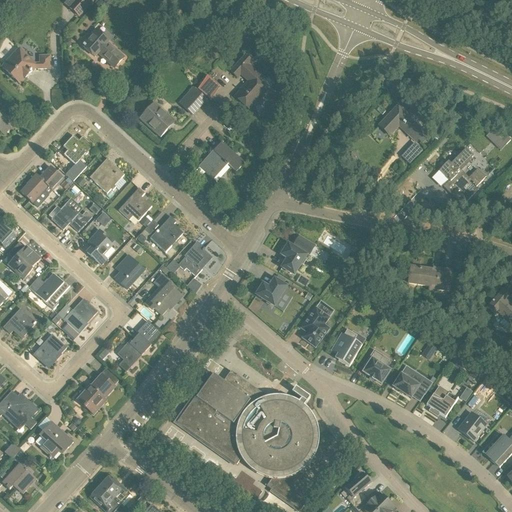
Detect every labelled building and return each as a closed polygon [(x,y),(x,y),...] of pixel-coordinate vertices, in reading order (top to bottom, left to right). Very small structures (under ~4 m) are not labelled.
[(93,0),(67,0),(64,4),(80,18),(95,2),(93,0)] [(124,58),(107,44),(109,42),(96,30),(82,46),(95,57),(100,51),(110,60),(108,62),(115,68),(124,58)] [(34,70),(51,69),(51,56),(40,56),(40,64),(34,64),(20,50),(3,68),(20,84),(34,70)] [(268,91),(256,81),(268,68),(250,51),(231,72),(237,78),(241,75),(249,82),(235,97),(250,110),(268,91)] [(211,100),(221,87),(207,77),(197,90),(211,100)] [(208,101),(193,88),(179,104),(194,117),(208,101)] [(174,121),(155,103),(140,120),(161,139),(167,132),(165,131),(174,121)] [(9,110),(14,115),(17,115),(19,113),(19,110),(14,105),(11,105),(9,108),(9,110)] [(402,124),(411,132),(408,135),(416,142),(418,140),(424,134),(426,132),(417,123),(423,117),(413,107),(407,113),(402,108),(399,106),(380,126),(390,136),(402,124)] [(0,130),(0,131),(4,135),(11,127),(0,116),(0,130)] [(457,124),(462,129),(469,122),(464,118),(457,124)] [(501,151),(511,142),(496,127),(487,137),(501,151)] [(423,144),(428,138),(424,134),(418,140),(423,144)] [(93,147),(87,141),(86,143),(82,139),(79,142),(74,137),(64,148),(68,151),(64,156),(65,156),(76,166),(93,147)] [(222,143),(197,171),(197,172),(200,168),(212,179),(225,164),(228,166),(228,165),(237,173),(245,164),(222,143)] [(410,165),(423,151),(415,143),(402,157),(410,165)] [(486,177),(478,170),(469,179),(460,170),(473,156),(466,149),(451,165),(449,162),(439,172),(450,182),(446,186),(451,191),(449,193),(458,201),(463,206),(478,189),(476,188),(486,177)] [(51,161),(58,167),(66,158),(59,152),(51,161)] [(107,160),(97,171),(102,175),(95,183),(107,194),(111,190),(113,191),(116,187),(115,186),(125,176),(107,160)] [(65,180),(51,168),(47,172),(40,179),(37,176),(22,193),(36,206),(39,208),(49,197),(44,192),(48,187),(52,191),(53,193),(65,180)] [(404,188),(413,188),(414,177),(405,176),(404,188)] [(85,182),(79,177),(74,183),(79,188),(85,182)] [(70,186),(66,182),(65,181),(61,186),(66,190),(70,186)] [(69,190),(77,196),(81,190),(73,184),(69,190)] [(145,201),(142,198),(145,194),(139,189),(119,211),(135,226),(140,221),(152,207),(145,201)] [(92,218),(86,213),(82,217),(79,214),(77,216),(74,212),(77,209),(70,203),(67,206),(66,205),(61,210),(58,207),(49,217),(53,220),(52,221),(63,232),(69,225),(74,229),(78,233),(84,227),(92,218)] [(101,210),(94,205),(89,210),(96,216),(101,210)] [(98,221),(101,224),(104,220),(107,224),(110,221),(104,214),(98,221)] [(146,228),(147,226),(151,222),(146,218),(141,223),(146,228)] [(183,234),(182,234),(174,226),(176,223),(171,218),(150,239),(166,254),(172,247),(171,247),(183,234)] [(159,226),(154,221),(141,234),(146,239),(159,226)] [(0,244),(1,244),(5,248),(15,237),(0,222),(0,244)] [(104,238),(106,236),(100,231),(92,240),(96,244),(87,253),(102,267),(108,260),(104,256),(113,247),(104,238)] [(147,240),(142,235),(137,240),(142,245),(147,240)] [(296,247),(295,249),(288,245),(287,247),(286,247),(282,252),(283,253),(282,256),(288,259),(282,268),(294,276),(302,263),(304,264),(308,257),(306,256),(307,254),(306,254),(307,252),(310,254),(315,246),(299,236),(293,245),(296,247)] [(9,255),(13,260),(7,266),(24,281),(33,271),(32,270),(41,260),(26,247),(25,248),(20,244),(9,255)] [(143,251),(137,245),(133,249),(139,255),(143,251)] [(210,257),(204,251),(205,250),(204,249),(203,250),(197,245),(180,264),(179,266),(185,271),(186,269),(196,278),(203,270),(200,268),(210,257)] [(145,272),(129,257),(120,266),(124,270),(115,279),(127,290),(133,285),(137,289),(144,282),(140,277),(145,272)] [(170,272),(163,266),(160,270),(166,276),(170,272)] [(420,268),(420,270),(415,269),(414,273),(413,273),(410,275),(410,279),(411,281),(418,282),(417,285),(436,288),(436,290),(448,292),(451,271),(439,269),(439,271),(420,268)] [(70,287),(69,286),(68,288),(53,274),(53,275),(45,284),(38,278),(32,285),(30,288),(36,294),(35,294),(49,307),(49,306),(54,311),(58,306),(55,303),(70,287)] [(176,291),(178,289),(162,275),(154,284),(159,289),(144,305),(153,312),(154,310),(161,317),(162,316),(169,308),(171,310),(182,297),(183,297),(176,291)] [(278,276),(276,281),(283,285),(286,281),(278,276)] [(306,289),(309,284),(299,278),(296,283),(306,289)] [(188,286),(196,294),(203,286),(194,279),(188,286)] [(0,280),(0,288),(8,297),(12,293),(0,280)] [(276,281),(275,280),(269,289),(263,285),(262,288),(260,287),(257,293),(258,293),(257,296),(267,303),(267,304),(272,308),(273,306),(274,307),(287,287),(283,285),(276,281)] [(363,295),(367,290),(362,286),(358,291),(363,295)] [(0,290),(0,306),(8,298),(0,290)] [(511,303),(508,300),(511,297),(503,290),(486,309),(495,316),(497,313),(504,319),(500,324),(507,331),(511,325),(511,303)] [(98,313),(84,300),(73,312),(72,311),(64,321),(79,336),(88,326),(87,325),(98,313)] [(324,326),(330,319),(316,309),(301,329),(306,333),(302,339),(316,349),(330,330),(324,326)] [(36,324),(21,310),(4,329),(10,335),(13,332),(22,339),(36,324)] [(437,318),(442,324),(447,319),(442,313),(437,318)] [(404,318),(397,314),(394,319),(401,323),(404,318)] [(62,319),(58,315),(57,316),(53,321),(52,322),(56,325),(62,319)] [(140,355),(142,356),(152,346),(151,345),(156,340),(143,328),(138,333),(139,335),(130,345),(120,357),(124,361),(119,366),(126,373),(131,368),(130,366),(140,355)] [(362,346),(354,341),(357,336),(347,330),(344,336),(341,334),(336,344),(331,352),(331,353),(332,352),(338,355),(336,357),(340,359),(338,361),(349,368),(355,359),(362,346)] [(67,349),(52,335),(33,356),(39,361),(40,361),(49,369),(61,355),(62,356),(62,355),(61,355),(67,349)] [(440,345),(433,339),(424,352),(432,357),(440,345)] [(383,357),(375,352),(364,367),(367,369),(364,373),(369,377),(370,378),(369,379),(374,382),(374,381),(375,382),(376,381),(381,385),(390,372),(379,364),(383,357)] [(455,365),(464,370),(467,365),(458,360),(455,365)] [(499,373),(504,367),(501,363),(495,370),(499,373)] [(271,490),(301,511),(317,489),(292,471),(295,470),(296,469),(299,467),(300,466),(303,464),(305,461),(306,460),(307,459),(309,456),(310,454),(310,453),(312,449),(312,448),(313,446),(313,444),(314,443),(314,441),(314,440),(314,438),(314,436),(314,435),(314,433),(314,432),(313,430),(313,428),(312,427),(312,425),(311,424),(311,422),(310,421),(309,419),(308,418),(306,415),(305,414),(304,413),(303,412),(301,411),(298,409),(296,408),(293,406),(291,406),(290,405),(286,404),(283,403),(279,403),(276,403),(273,403),(271,403),(269,404),(268,398),(231,372),(224,382),(213,375),(197,398),(196,397),(177,423),(237,466),(245,454),(246,455),(247,457),(248,458),(249,459),(250,461),(251,462),(252,463),(253,464),(254,466),(257,468),(258,469),(260,470),(263,471),(266,472),(269,473),(271,474),(273,474),(276,474),(274,477),(277,481),(271,490)] [(401,375),(399,379),(393,388),(411,399),(419,387),(401,375)] [(115,388),(102,376),(91,387),(90,386),(78,400),(85,407),(84,408),(86,409),(94,416),(102,406),(100,405),(115,388)] [(489,377),(477,391),(487,399),(499,385),(489,377)] [(457,401),(438,388),(427,406),(431,409),(429,412),(438,418),(440,415),(446,419),(457,401)] [(27,400),(21,394),(11,406),(5,400),(0,404),(0,417),(2,415),(9,421),(18,430),(16,432),(18,434),(22,434),(24,431),(23,428),(25,425),(31,431),(37,424),(31,419),(37,412),(25,401),(27,400)] [(487,426),(479,420),(471,414),(458,430),(474,443),(487,426)] [(52,423),(43,432),(39,436),(46,443),(41,449),(52,459),(51,459),(52,460),(53,460),(53,459),(64,446),(67,450),(74,443),(52,423)] [(511,454),(511,436),(508,441),(499,433),(499,434),(483,452),(482,452),(500,469),(501,468),(500,468),(511,454)] [(475,458),(484,450),(477,443),(469,451),(475,458)] [(21,451),(13,444),(5,454),(12,461),(21,451)] [(22,494),(35,479),(20,465),(3,484),(10,491),(15,485),(23,492),(21,493),(22,494)] [(362,492),(371,484),(363,475),(362,476),(361,474),(354,480),(355,482),(345,490),(350,496),(347,499),(354,508),(366,497),(362,492)] [(127,492),(111,477),(101,488),(120,506),(130,495),(127,492)] [(101,488),(91,498),(105,511),(115,511),(120,506),(101,488)] [(377,511),(388,502),(379,493),(371,502),(366,497),(354,508),(358,511),(377,511)] [(277,511),(297,511),(298,511),(270,495),(264,505),(277,511)] [(147,501),(142,497),(134,506),(139,510),(147,501)] [(394,511),(396,510),(388,502),(377,511),(394,511)]
